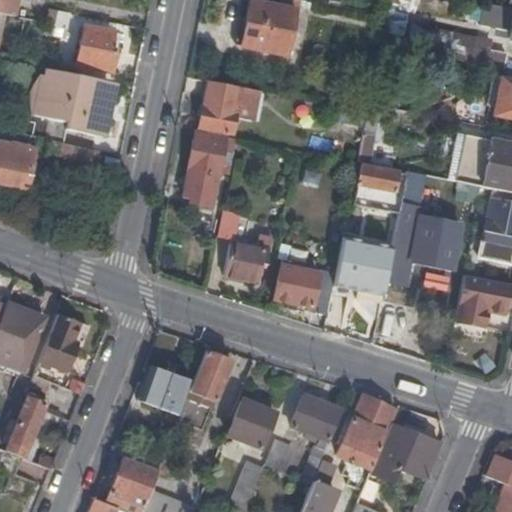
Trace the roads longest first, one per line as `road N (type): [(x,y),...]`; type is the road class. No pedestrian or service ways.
road 1 (tertiary): [(126,291),(484,406)]
road 2 (residential): [(126,291),(121,260),(179,0)]
road 3 (residential): [(60,511),(133,326),(126,291)]
road 4 (tertiary): [(0,245),(126,291)]
